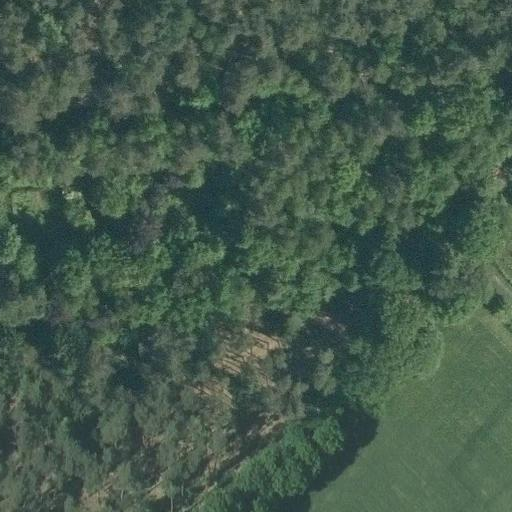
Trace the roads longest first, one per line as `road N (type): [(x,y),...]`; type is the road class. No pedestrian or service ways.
road 1 (track): [(511,61),(0,90)]
road 2 (track): [(0,306),(48,409),(82,434),(113,426),(155,369),(176,296),(216,258),(249,146)]
